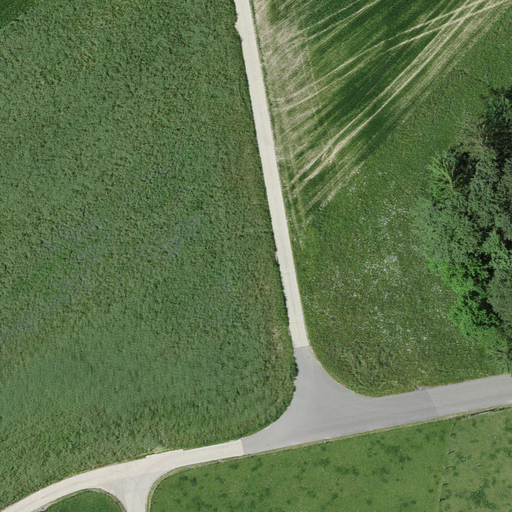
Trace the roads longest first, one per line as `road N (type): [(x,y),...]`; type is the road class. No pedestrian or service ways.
road 1 (motorway): [(0,401),(328,0)]
road 2 (track): [(315,426),(242,0)]
road 3 (unclassified): [(126,470),(511,388)]
road 4 (motorway): [(215,0),(0,258)]
